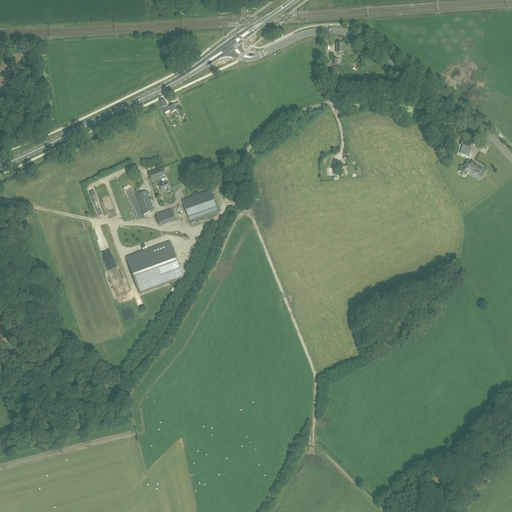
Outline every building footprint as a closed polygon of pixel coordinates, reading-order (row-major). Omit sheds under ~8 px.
[(336,43),(336,44),(336,53),(344,53),(344,43),(336,43)] [(164,99),(159,102),(165,113),(171,110),(172,112),(176,110),(174,104),(168,107),(164,99)] [(472,148),(463,144),(460,153),(469,157),(472,148)] [(487,171),(482,167),(472,161),(471,163),(467,160),(464,166),(462,166),(459,171),(462,173),(462,175),(463,176),(464,176),(465,176),(466,176),(467,174),(468,174),(470,170),(482,178),(487,171)] [(171,191),(163,167),(148,173),(152,183),(161,179),(162,183),(158,184),(161,193),(166,191),(167,192),(171,191)] [(211,190),(191,197),(182,200),(190,222),(219,211),(211,190)] [(143,214),(153,210),(146,191),(136,195),(143,214)] [(180,205),(156,214),(160,226),(175,220),(173,214),(182,211),(180,205)] [(182,278),(170,243),(126,259),(138,293),(182,278)]
